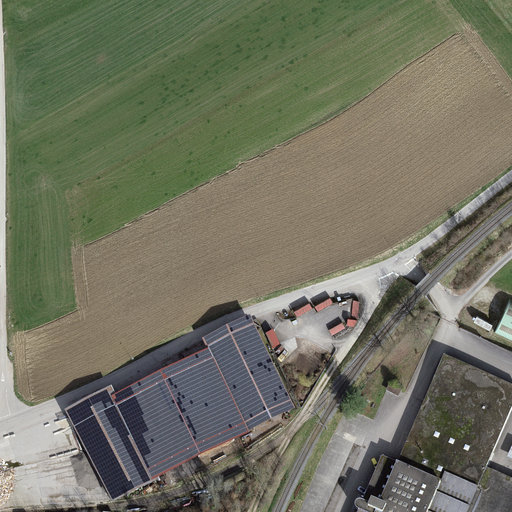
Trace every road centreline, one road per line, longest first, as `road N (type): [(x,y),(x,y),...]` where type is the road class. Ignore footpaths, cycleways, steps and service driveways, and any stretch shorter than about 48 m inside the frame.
road 1 (unclassified): [(0,426),(221,323),(397,260)]
road 2 (track): [(10,423),(0,127)]
road 3 (track): [(250,511),(354,337),(382,268)]
road 4 (unclassified): [(397,260),(511,176)]
